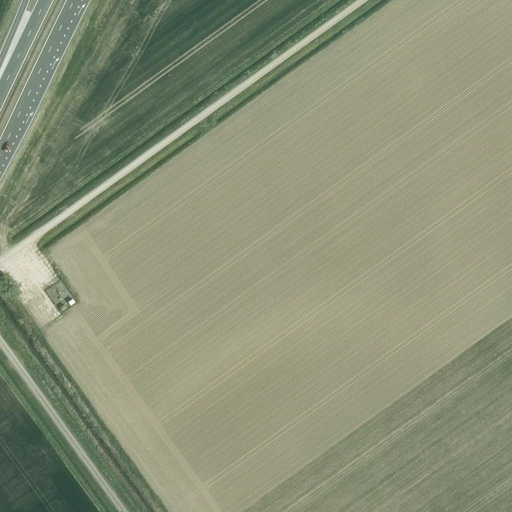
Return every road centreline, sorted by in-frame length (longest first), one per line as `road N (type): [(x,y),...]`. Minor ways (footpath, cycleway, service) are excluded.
road 1 (unclassified): [(120,511),(0,341),(0,260),(359,0)]
road 2 (trunk): [(0,155),(74,0)]
